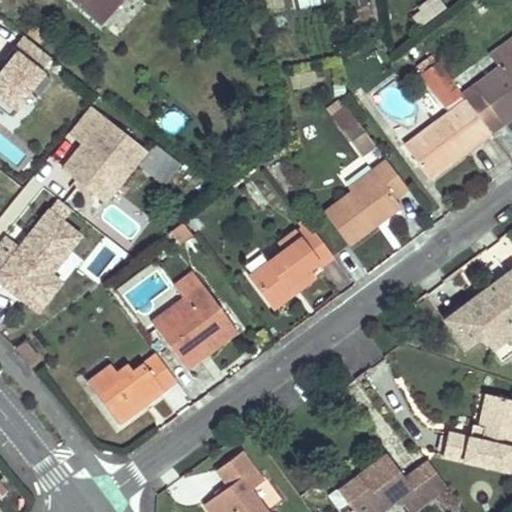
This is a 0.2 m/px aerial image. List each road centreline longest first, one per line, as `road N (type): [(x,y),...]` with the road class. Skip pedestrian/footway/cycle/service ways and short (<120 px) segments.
road 1 (residential): [(92,511),(511,193)]
road 2 (residential): [(0,412),(82,511)]
